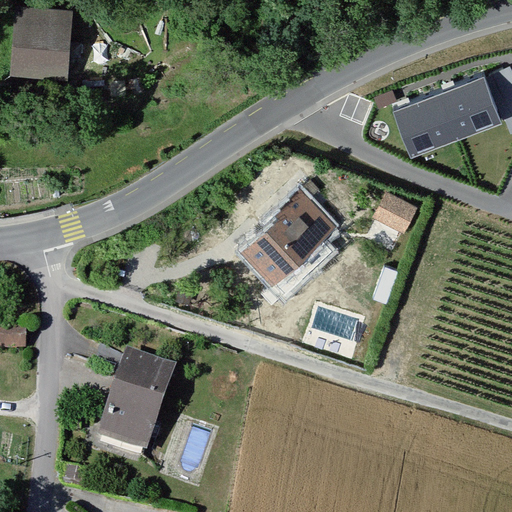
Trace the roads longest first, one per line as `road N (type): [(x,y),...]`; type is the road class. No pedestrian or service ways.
road 1 (residential): [(511,427),(52,277)]
road 2 (tertiary): [(292,101),(152,193),(39,237)]
road 3 (residential): [(292,101),(333,138),(511,214)]
road 4 (tertiary): [(511,8),(402,44),(292,101)]
road 5 (residential): [(52,277),(49,443),(38,511)]
